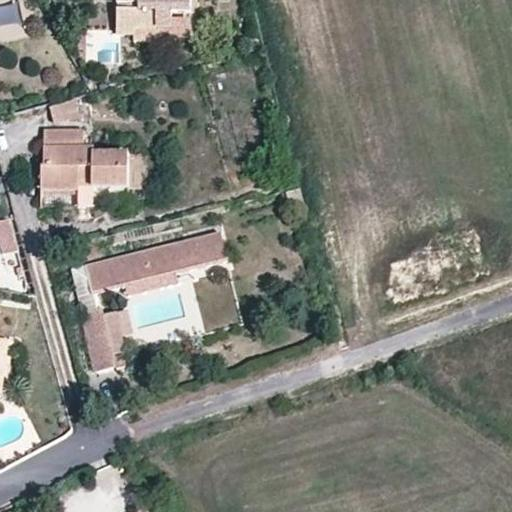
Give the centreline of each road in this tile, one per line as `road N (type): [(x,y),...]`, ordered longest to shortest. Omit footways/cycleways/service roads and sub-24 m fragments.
road 1 (track): [(126,436),(511,302)]
road 2 (residential): [(0,493),(126,436)]
